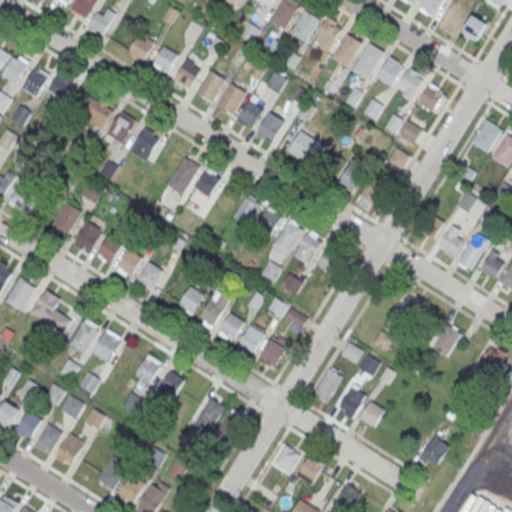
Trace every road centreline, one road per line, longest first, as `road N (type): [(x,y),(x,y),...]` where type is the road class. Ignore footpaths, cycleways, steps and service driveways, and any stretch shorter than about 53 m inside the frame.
road 1 (residential): [(511,324),(0,5)]
road 2 (residential): [(511,32),(213,511)]
road 3 (residential): [(420,492),(0,230)]
road 4 (residential): [(511,99),(351,0)]
